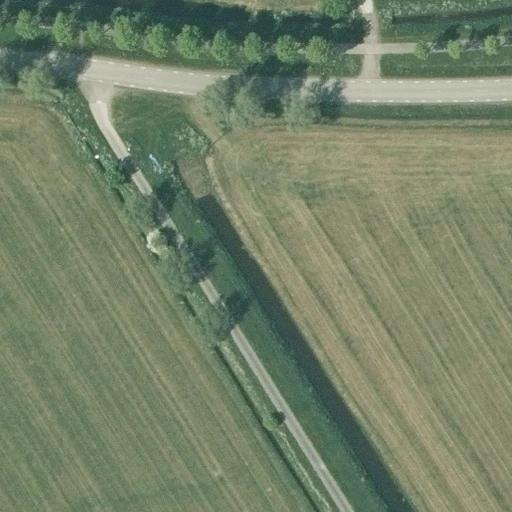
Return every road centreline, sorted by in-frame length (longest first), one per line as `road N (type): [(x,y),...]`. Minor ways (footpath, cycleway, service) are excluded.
road 1 (unclassified): [(343,511),(80,72)]
road 2 (secondary): [(80,72),(239,89),(511,91)]
